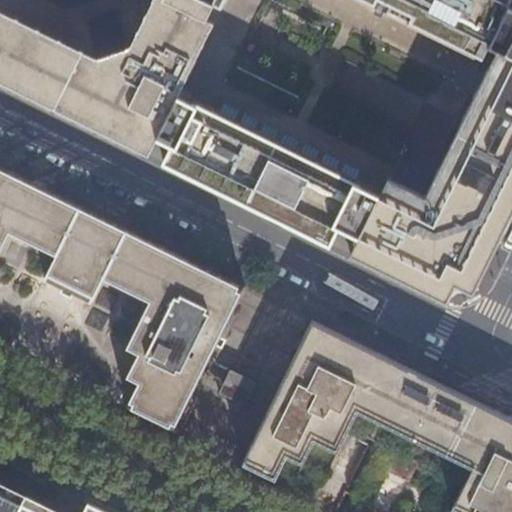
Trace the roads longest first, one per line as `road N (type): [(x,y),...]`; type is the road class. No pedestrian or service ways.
road 1 (unclassified): [(481,353),(0,110)]
road 2 (unclassified): [(0,392),(241,511)]
